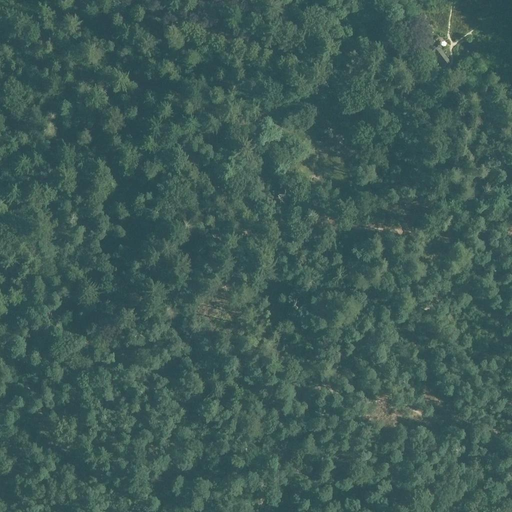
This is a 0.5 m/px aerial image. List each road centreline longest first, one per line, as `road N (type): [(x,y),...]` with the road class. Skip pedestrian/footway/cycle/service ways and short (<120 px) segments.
road 1 (track): [(114,0),(416,96)]
road 2 (track): [(49,445),(270,454),(339,511)]
